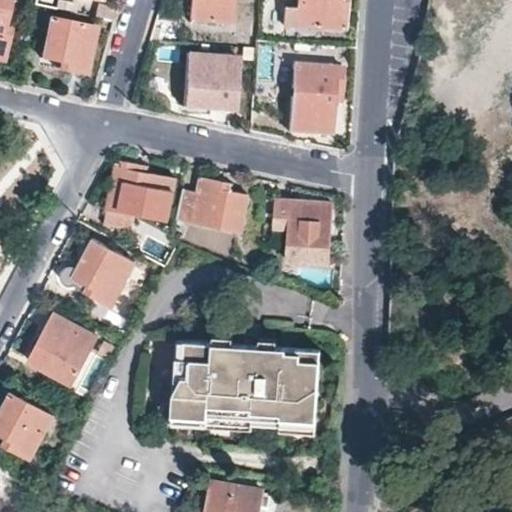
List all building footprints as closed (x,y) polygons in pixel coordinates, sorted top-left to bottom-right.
[(4,29),(10,0),(0,0),(0,61),(2,62),(9,30),(4,29)] [(53,8),(54,1),(52,0),(36,0),(35,5),(53,8)] [(192,0),(191,21),(232,24),(234,0),(192,0)] [(297,0),(285,0),(284,21),(297,22),(297,0)] [(297,0),(297,22),(344,25),(345,7),(345,0),(297,0)] [(96,29),(51,20),(42,59),(59,63),(58,70),(86,76),(96,29)] [(237,59),(188,55),(183,107),(233,112),(237,59)] [(341,67),(293,63),(290,130),(303,131),(331,132),(333,98),(339,98),(340,82),(341,67)] [(144,165),(118,160),(104,224),(130,229),(134,213),(165,220),(174,177),(143,172),(144,165)] [(241,230),(247,195),(228,191),(230,183),(201,177),(198,191),(183,188),(177,218),(241,230)] [(304,201),(276,199),(274,227),(288,228),(286,263),(328,266),(330,237),(332,204),(331,202),(304,201)] [(134,260),(93,239),(72,276),(88,285),(85,290),(111,303),(134,260)] [(95,335),(52,312),(27,359),(70,382),(95,335)] [(241,342),(258,343),(259,333),(250,333),(242,332),(241,342)] [(258,343),(241,342),(176,337),(170,416),(250,422),(272,423),(313,426),(314,392),(317,348),(258,343)] [(408,373),(423,383),(428,376),(415,363),(408,373)] [(52,414),(10,392),(0,411),(0,432),(7,436),(4,442),(30,456),(52,414)] [(250,429),(250,422),(170,416),(170,423),(250,429)] [(312,435),(313,426),(272,423),(272,432),(312,435)] [(257,511),(261,489),(212,480),(206,511),(257,511)]
